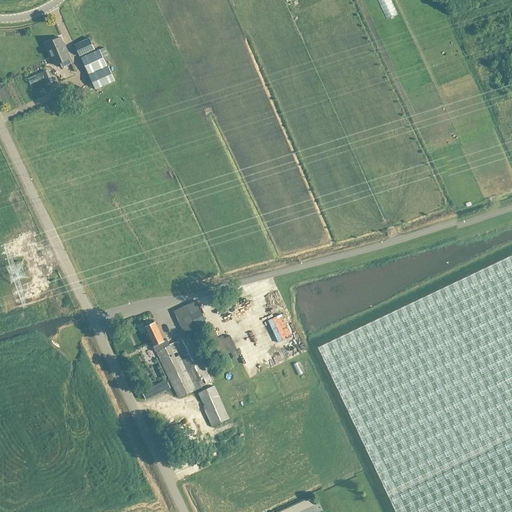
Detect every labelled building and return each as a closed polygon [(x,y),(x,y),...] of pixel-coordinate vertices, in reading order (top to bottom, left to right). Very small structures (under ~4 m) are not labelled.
[(19,25),(10,27),(12,34),(21,32),(19,25)] [(55,66),(59,64),(61,68),(72,63),(70,59),(65,47),(64,47),(60,38),(45,44),(55,66)] [(94,50),(89,38),(75,45),(77,51),(79,57),(94,50)] [(112,81),(107,68),(107,67),(106,63),(110,61),(104,48),(100,50),(81,58),(88,75),(94,88),(112,81)] [(47,70),(41,73),(46,85),(52,82),(47,70)] [(511,511),(511,251),(318,344),(397,511),(511,511)] [(223,312),(234,308),(232,303),(221,307),(223,312)] [(186,307),(185,304),(173,309),(182,330),(195,325),(187,306),(186,307)] [(153,347),(156,352),(178,399),(210,383),(188,335),(166,347),(163,342),(154,322),(144,327),(153,347)] [(247,366),(253,363),(244,341),(234,345),(246,377),(250,376),(247,366)] [(273,355),(277,363),(295,356),(291,347),(273,355)] [(197,394),(203,405),(202,406),(212,428),(229,419),(214,386),(197,394)] [(151,397),(149,392),(142,395),(145,400),(151,397)] [(197,417),(183,424),(190,441),(204,435),(197,417)] [(212,462),(241,449),(236,438),(207,452),(212,462)]
